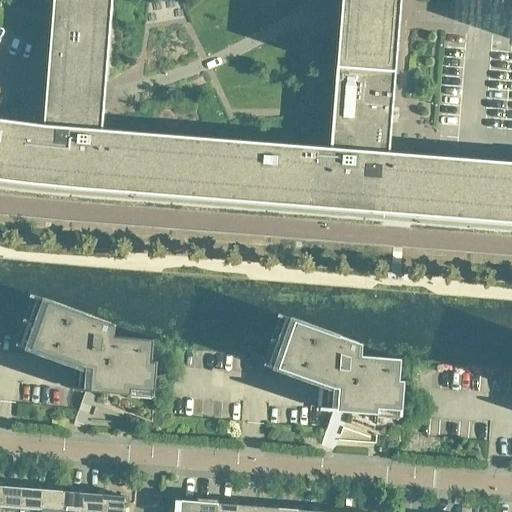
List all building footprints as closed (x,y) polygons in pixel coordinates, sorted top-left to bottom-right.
[(511,162),(416,155),(398,154),(390,153),(392,122),(397,122),(398,108),(393,108),(395,78),(399,28),(401,14),(401,0),(0,0),(0,180),(26,184),(67,188),(385,213),(393,214),(412,216),(511,223),(511,162)] [(155,397),(157,361),(152,361),(154,340),(154,339),(114,336),(115,325),(110,324),(110,323),(31,294),(30,297),(32,297),(24,319),(23,321),(24,321),(21,328),(21,329),(19,336),(16,343),(17,344),(16,345),(49,357),(75,366),(74,388),(73,388),(73,390),(81,391),(81,392),(80,392),(82,392),(82,391),(85,391),(80,408),(75,420),(89,425),(90,420),(97,402),(152,422),(153,422),(155,397)] [(402,416),(405,381),(403,381),(400,381),(401,360),(401,359),(361,356),(362,345),(357,343),(358,342),(278,314),(278,316),(280,317),(272,339),(272,338),(271,341),(268,349),(268,350),(266,356),(263,363),(265,363),(264,365),(297,377),(323,386),(321,407),(321,410),(329,411),(330,410),(332,411),(333,411),(327,428),(327,429),(323,440),(336,445),(338,440),(344,422),(399,442),(400,442),(402,416)] [(20,511),(23,488),(2,486),(0,511),(20,511)] [(41,511),(43,489),(23,488),(20,511),(41,511)] [(61,511),(63,491),(43,489),(41,511),(61,511)] [(81,511),(84,493),(63,491),(61,511),(81,511)] [(102,511),(104,494),(84,493),(81,511),(102,511)] [(123,511),(125,496),(104,494),(102,511),(123,511)] [(216,511),(218,503),(218,500),(198,498),(197,502),(196,511),(216,511)] [(196,511),(197,502),(176,500),(175,511),(196,511)] [(237,511),(238,505),(218,503),(216,511),(237,511)]
